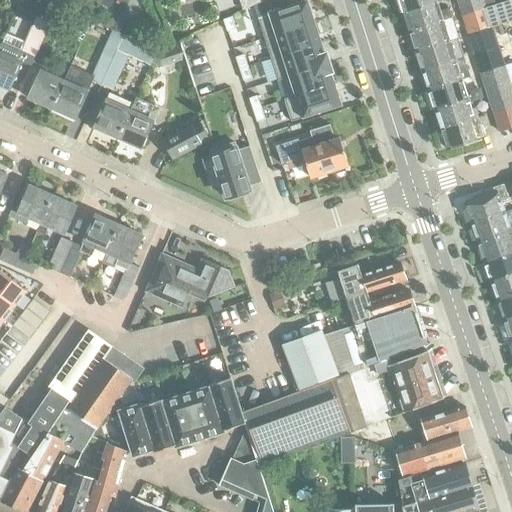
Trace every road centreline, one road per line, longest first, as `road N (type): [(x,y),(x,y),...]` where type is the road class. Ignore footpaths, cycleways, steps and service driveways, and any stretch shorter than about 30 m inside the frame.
road 1 (residential): [(419,191),(263,236),(225,230),(0,131)]
road 2 (tertiary): [(511,478),(419,191)]
road 3 (tertiary): [(419,191),(357,0)]
